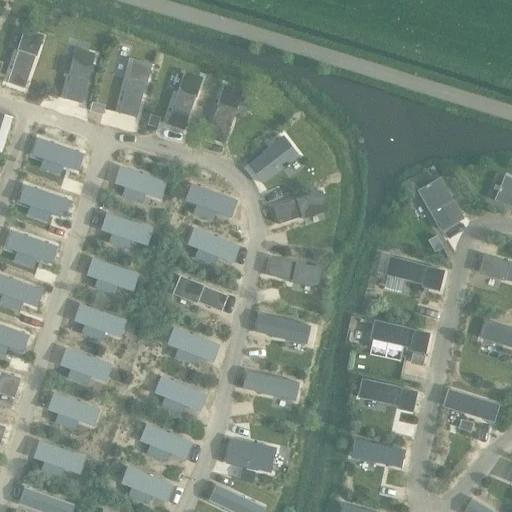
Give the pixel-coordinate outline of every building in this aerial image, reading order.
[(24,31),(6,83),(24,89),(35,57),(36,57),(42,37),(24,31)] [(75,54),(64,100),(81,105),(93,59),(75,54)] [(131,61),(118,114),(136,119),(144,86),(149,66),(131,61)] [(184,72),(165,125),(183,131),(194,98),(195,98),(202,78),(184,72)] [(217,106),(206,139),(224,145),(234,113),(235,113),(242,91),(223,85),(217,106)] [(92,104),(90,112),(102,115),(104,107),(92,104)] [(150,117),(148,125),(156,128),(159,119),(150,117)] [(0,119),(0,153),(9,123),(0,119)] [(283,137),(247,165),(262,184),(298,157),(283,137)] [(37,140),(32,156),(40,159),(61,166),(77,171),(82,155),(37,140)] [(120,168),(114,184),(159,200),(165,184),(120,168)] [(440,178),(419,190),(442,231),(464,219),(440,178)] [(501,194),(498,201),(511,206),(511,179),(508,178),(503,189),(501,188),(499,193),(501,194)] [(191,185),(185,201),(230,218),(236,201),(191,185)] [(24,187),(18,203),(64,218),(69,202),(24,187)] [(320,192),(272,208),(277,225),(299,218),(326,210),(320,192)] [(106,214),(101,231),(146,246),(152,230),(106,214)] [(194,229),(188,245),(232,263),(238,247),(194,229)] [(11,232),(5,248),(50,264),(56,248),(11,232)] [(437,237),(430,241),(436,252),(443,248),(437,237)] [(487,257),(483,273),(502,279),(502,280),(511,282),(511,264),(511,263),(487,257)] [(271,258),(267,276),(290,281),(315,286),(319,268),(271,258)] [(390,259),(386,276),(429,285),(428,287),(441,290),(445,272),(390,259)] [(92,260),(86,276),(132,292),(137,275),(92,260)] [(0,277),(0,295),(36,307),(42,291),(0,277)] [(179,277),(173,293),(195,302),(220,312),(227,297),(202,287),(203,286),(179,277)] [(80,305),(74,321),(119,338),(125,322),(80,305)] [(260,316),(256,333),(305,344),(309,328),(260,316)] [(511,329),(487,322),(482,338),(511,347),(511,329)] [(376,323),(372,340),(414,349),(414,351),(426,354),(430,335),(376,323)] [(0,326),(0,344),(22,352),(27,336),(0,326)] [(173,329),(167,345),(212,362),(218,346),(173,329)] [(66,350),(60,366),(105,382),(111,366),(66,350)] [(511,356),(501,352),(498,361),(510,364),(511,358),(511,356)] [(414,355),(411,365),(423,368),(425,358),(414,355)] [(0,393),(12,397),(18,379),(0,373),(0,393)] [(248,373),(244,390),(293,401),(297,384),(248,373)] [(161,378),(154,394),(199,412),(205,396),(161,378)] [(363,381),(360,398),(402,407),(401,410),(414,412),(418,393),(363,381)] [(450,391),(444,407),(495,423),(500,406),(450,391)] [(53,394),(47,410),(92,427),(98,411),(53,394)] [(462,421),(460,428),(472,432),(474,425),(462,421)] [(146,426),(140,441),(184,459),(191,444),(146,426)] [(231,440),(226,464),(268,474),(270,465),(272,459),(274,450),(231,440)] [(356,442),(352,458),(391,466),(401,469),(405,451),(358,442),(354,441),(356,442)] [(39,442),(33,458),(42,462),(63,469),(78,474),(84,458),(39,442)] [(127,468),(121,484),(165,502),(172,486),(127,468)] [(242,471),(240,481),(252,484),(254,474),(242,471)] [(217,486),(209,502),(230,511),(260,511),(262,508),(217,486)] [(25,489),(19,505),(37,511),(69,511),(72,506),(25,489)] [(493,511),(474,500),(467,511),(493,511)]
